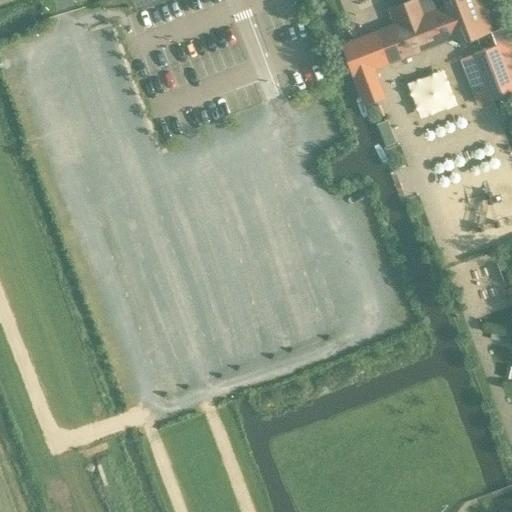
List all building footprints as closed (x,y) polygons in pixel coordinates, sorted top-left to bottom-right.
[(395,24),(377,31),(389,61),(458,35),(460,42),(477,36),(490,31),(491,31),(478,0),(412,0),(389,9),(395,24)] [(360,38),(343,44),(365,103),(376,99),(383,96),(360,38)] [(474,52),(491,99),(511,91),(511,86),(497,44),(474,52)] [(384,121),(377,123),(387,146),(394,143),(392,139),(384,121)] [(504,342),(503,342),(511,344),(511,343),(511,340),(511,336),(505,335),(504,342)]
